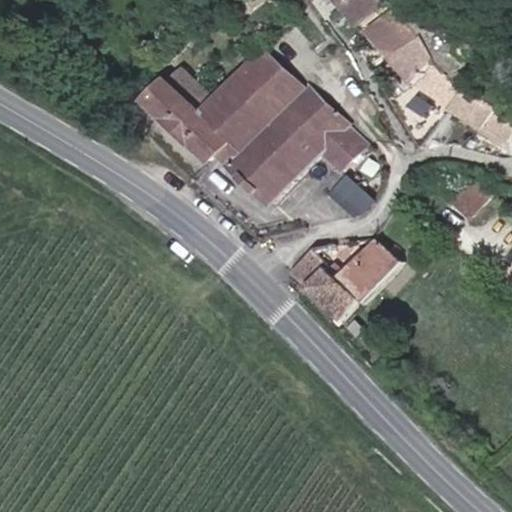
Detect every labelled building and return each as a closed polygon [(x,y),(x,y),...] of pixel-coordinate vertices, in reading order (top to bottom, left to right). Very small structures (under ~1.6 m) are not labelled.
[(352,0),(347,5),(368,26),(393,4),(389,0),(352,0)] [(371,30),(400,61),(426,36),(397,7),(371,30)] [(400,61),(420,86),(439,60),(426,36),(400,61)] [(178,68),(146,101),(209,158),(215,152),(271,206),(326,151),(345,169),(369,143),(266,46),(216,100),(178,68)] [(420,86),(511,143),(511,142),(511,112),(459,75),(439,60),(420,86)] [(477,217),(504,187),(483,169),(456,200),(477,217)] [(372,296),(374,298),(403,267),(378,243),(348,275),(372,296)] [(348,275),(319,248),(296,271),(350,320),(372,296),(348,275)]
